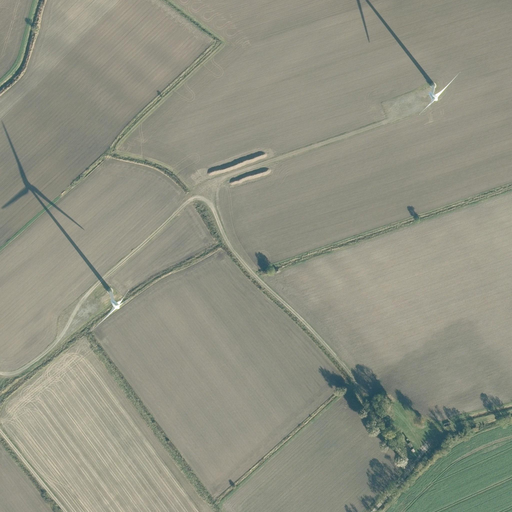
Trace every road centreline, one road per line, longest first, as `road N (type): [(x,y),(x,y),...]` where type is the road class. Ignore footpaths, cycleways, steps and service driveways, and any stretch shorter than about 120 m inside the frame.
road 1 (track): [(0,373),(25,369),(61,335),(63,315),(228,175),(419,110)]
road 2 (track): [(203,191),(228,246),(350,372),(411,469)]
